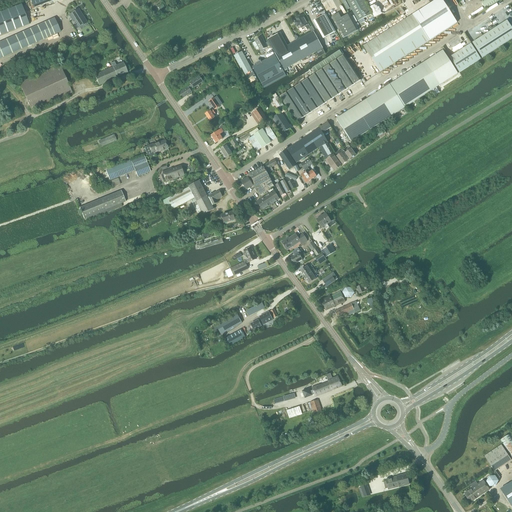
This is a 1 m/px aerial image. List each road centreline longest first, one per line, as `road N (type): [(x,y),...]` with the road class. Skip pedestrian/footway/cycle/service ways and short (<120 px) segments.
road 1 (track): [(0,482),(227,395),(249,363),(326,323)]
road 2 (track): [(280,260),(0,362)]
road 3 (unclassified): [(266,241),(511,92)]
road 4 (unclassified): [(226,180),(467,26)]
road 5 (secondary): [(373,414),(193,504)]
road 6 (secondary): [(193,504),(377,423)]
road 7 (unclassified): [(156,75),(307,0)]
road 8 (tertiary): [(362,374),(266,241)]
road 9 (unclassified): [(420,456),(440,441),(460,393),(511,354)]
road 10 (unknown): [(205,149),(96,197),(81,188)]
road 11 (secondary): [(511,332),(398,402)]
road 12 (secondary): [(403,413),(511,340)]
road 13 (tertiary): [(226,180),(156,75)]
road 14 (track): [(0,82),(28,115),(99,88)]
